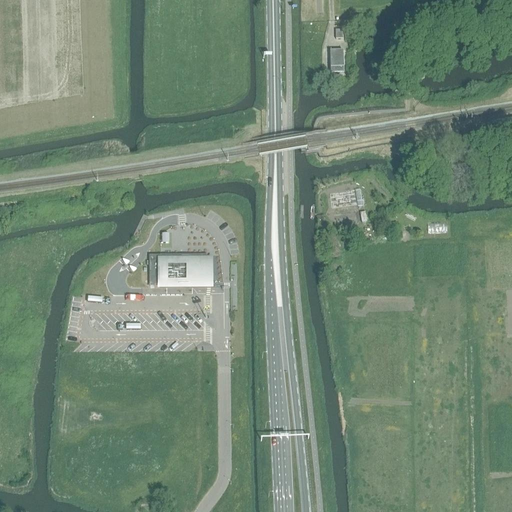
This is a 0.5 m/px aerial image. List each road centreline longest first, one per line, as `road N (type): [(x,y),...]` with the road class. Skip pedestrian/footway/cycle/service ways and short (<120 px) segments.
road 1 (secondary): [(276,280),(273,0)]
road 2 (secondary): [(306,511),(276,280)]
road 3 (secondary): [(276,280),(283,511)]
road 4 (unclassified): [(203,511),(223,479),(223,332)]
